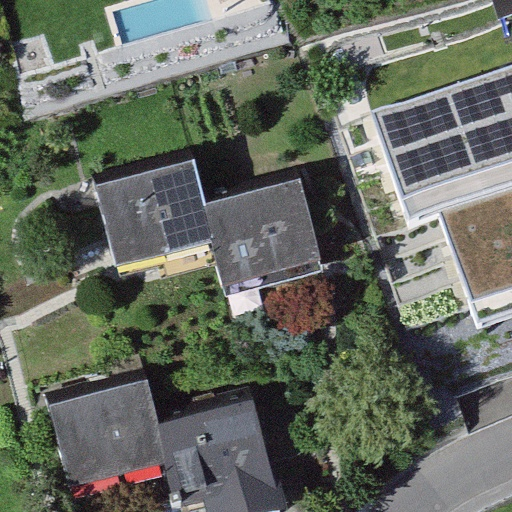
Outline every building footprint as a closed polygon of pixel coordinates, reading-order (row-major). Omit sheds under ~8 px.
[(451,201),(511,176),(511,77),(417,114),(451,201)] [(511,176),(451,201),(485,288),(511,277),(511,176)] [(93,209),(113,280),(208,254),(222,305),(322,278),(299,196),(201,223),(190,183),(93,209)] [(412,232),(411,228),(382,238),(409,316),(471,295),(445,221),(412,232)] [(143,401),(47,426),(66,501),(158,477),(166,511),(283,511),(259,418),(155,445),(143,401)]
